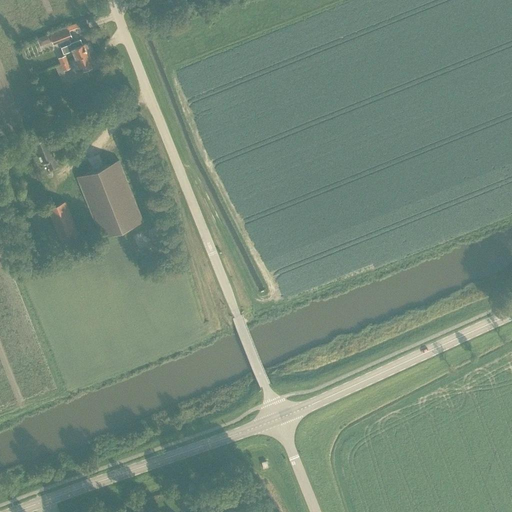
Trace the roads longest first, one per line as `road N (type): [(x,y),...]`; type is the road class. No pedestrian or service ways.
road 1 (unclassified): [(278,418),(114,0)]
road 2 (tertiary): [(278,418),(16,511)]
road 3 (tertiary): [(511,313),(278,418)]
